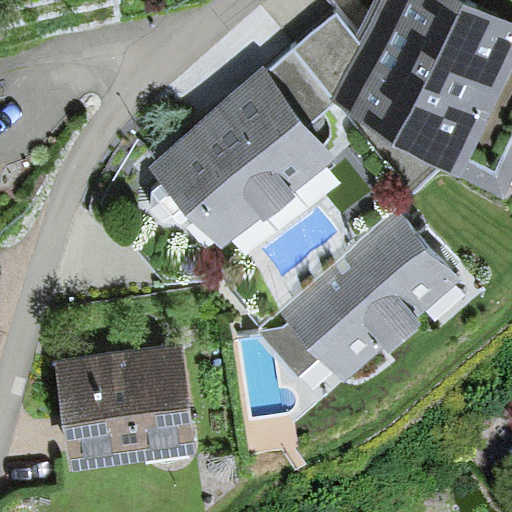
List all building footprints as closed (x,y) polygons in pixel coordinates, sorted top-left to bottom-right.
[(511,23),(463,0),(376,0),(357,40),(362,47),(337,103),(502,197),(511,178),(511,23)] [(296,53),(337,103),(362,47),(357,40),(337,14),(296,53)] [(296,53),(270,74),(311,124),(337,103),(296,53)] [(270,74),(264,68),(150,164),(225,254),(338,158),(311,124),(270,74)] [(459,281),(399,212),(262,331),(299,373),(319,355),(343,383),(383,348),(389,354),(421,326),(415,320),(459,281)] [(183,341),(56,357),(69,468),(196,452),(183,341)]
